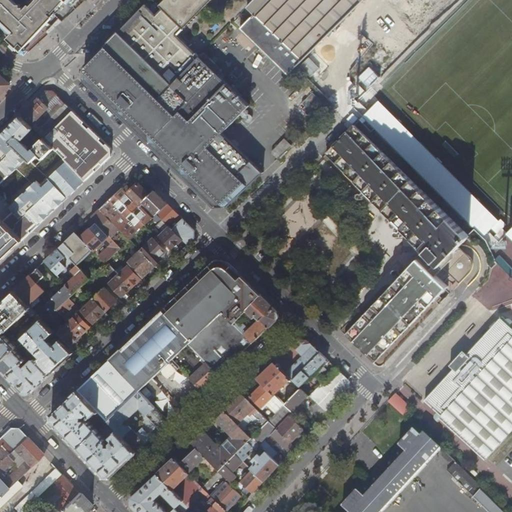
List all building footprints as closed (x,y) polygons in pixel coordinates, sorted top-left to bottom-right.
[(21,44),(25,47),(43,29),(37,23),(39,21),(31,14),(26,20),(23,17),(28,11),(27,11),(25,12),(23,10),(23,7),(20,7),(20,5),(17,5),(12,0),(0,0),(0,24),(11,35),(9,36),(7,38),(17,47),(21,44)] [(26,20),(31,14),(41,2),(38,0),(34,5),(28,11),(23,17),(26,20)] [(38,0),(41,2),(53,13),(66,0),(69,4),(73,0),(38,0)] [(171,0),(157,15),(146,4),(118,32),(142,55),(179,91),(237,147),(196,188),(212,204),(215,207),(228,207),(263,172),(223,133),(250,105),(178,35),(212,0),(253,0),(247,7),(254,14),(241,27),(261,48),(267,54),(288,74),(296,67),(363,0),(171,0)] [(37,23),(43,29),(55,15),(53,13),(41,2),(31,14),(39,21),(37,23)] [(0,27),(9,36),(11,35),(0,24),(0,27)] [(126,117),(127,120),(172,165),(177,166),(181,170),(182,169),(187,174),(186,175),(190,179),(191,183),(196,188),(237,147),(179,91),(142,55),(118,32),(85,68),(85,80),(109,103),(112,104),(117,108),(118,106),(123,111),(121,113),(126,117)] [(0,94),(10,84),(0,74),(0,94)] [(429,148),(450,128),(397,76),(387,85),(375,96),(429,148)] [(41,120),(34,128),(44,138),(45,138),(73,110),(53,91),(46,91),(40,97),(50,107),(39,118),(41,120)] [(324,103),(313,92),(302,103),(305,106),(302,109),(310,117),(324,103)] [(50,107),(40,97),(22,116),(34,128),(41,120),(39,118),(50,107)] [(112,104),(109,103),(126,120),(127,120),(126,117),(121,113),(123,111),(118,106),(117,108),(112,104)] [(22,140),(34,128),(22,116),(4,134),(37,166),(54,148),(45,138),(44,138),(38,144),(39,145),(35,148),(35,150),(31,150),(31,146),(26,142),(25,143),(22,140)] [(346,333),(376,362),(449,285),(445,282),(442,278),(449,271),(453,266),(458,271),(459,272),(460,272),(462,272),(463,272),(465,271),(466,270),(467,269),(468,268),(469,267),(469,265),(469,264),(469,263),(468,261),(468,260),(463,256),(466,253),(477,242),(356,124),(327,153),(429,252),(422,259),(420,256),(406,271),(403,268),(396,268),(395,269),(394,270),(394,271),(395,272),(396,273),(398,273),(401,276),(346,333)] [(305,131),(301,126),(290,137),(294,141),(305,131)] [(511,217),(511,187),(450,128),(429,148),(508,222),(511,217)] [(37,166),(4,134),(0,137),(0,152),(26,178),(37,166)] [(272,151),(272,153),(277,157),(290,144),(285,139),(272,151)] [(177,166),(172,165),(189,181),(191,183),(190,179),(186,175),(187,174),(182,169),(181,170),(177,166)] [(125,188),(141,205),(145,201),(152,208),(154,210),(158,214),(169,203),(155,190),(151,195),(138,183),(132,189),(128,185),(125,188)] [(154,217),(150,213),(148,211),(141,205),(125,188),(123,187),(100,208),(120,229),(131,239),(154,217)] [(148,211),(152,208),(145,201),(141,205),(148,211)] [(196,230),(169,203),(158,214),(166,222),(183,239),(188,244),(195,237),(196,230)] [(112,237),(120,229),(100,208),(92,216),(112,237)] [(0,262),(24,240),(0,215),(0,262)] [(174,247),(183,239),(166,222),(164,224),(166,227),(161,232),(163,234),(162,235),(174,247)] [(92,227),(82,237),(95,250),(105,240),(92,227)] [(112,247),(101,257),(107,262),(122,247),(113,237),(108,243),(112,247)] [(148,244),(142,250),(156,265),(163,258),(162,256),(167,251),(154,238),(153,240),(151,238),(147,242),(148,244)] [(68,253),(77,263),(87,254),(89,252),(79,242),(68,253)] [(66,257),(58,249),(45,261),(52,268),(58,275),(67,267),(61,261),(66,257)] [(143,276),(156,265),(142,250),(134,258),(131,254),(128,256),(131,260),(130,261),(143,276)] [(459,272),(458,271),(453,266),(449,271),(442,278),(445,282),(452,275),(454,276),(460,283),(472,271),(473,268),(474,265),(474,262),(473,260),(471,258),(466,253),(463,256),(468,260),(468,261),(469,263),(469,264),(469,265),(469,267),(468,268),(467,269),(466,270),(465,271),(463,272),(462,272),(460,272),(459,272)] [(77,263),(78,264),(85,272),(95,262),(87,254),(77,263)] [(95,262),(85,272),(91,277),(107,262),(101,257),(95,262)] [(500,259),(497,261),(503,267),(505,264),(500,259)] [(43,277),(52,268),(45,261),(36,270),(43,277)] [(215,262),(211,264),(207,268),(192,282),(213,303),(241,274),(229,262),(224,261),(219,261),(215,262)] [(77,275),(67,284),(75,292),(91,277),(85,272),(78,264),(72,270),(77,275)] [(117,270),(119,272),(132,287),(141,278),(130,266),(127,269),(123,265),(117,270)] [(123,295),(132,287),(119,272),(117,274),(119,276),(112,283),(123,295)] [(46,290),(31,274),(16,289),(30,305),(46,290)] [(243,276),(241,274),(213,303),(221,310),(223,312),(234,323),(239,318),(247,310),(262,294),(243,276)] [(221,310),(213,303),(192,282),(179,294),(111,358),(141,390),(159,409),(170,421),(203,390),(190,378),(172,360),(189,344),(206,328),(223,312),(221,310)] [(45,305),(53,313),(57,309),(70,297),(75,292),(67,284),(45,305)] [(106,288),(95,298),(107,311),(118,300),(106,288)] [(0,318),(10,329),(28,312),(33,307),(30,305),(16,289),(0,303),(0,318)] [(246,325),(239,318),(234,323),(253,342),(279,319),(279,311),(262,294),(247,310),(254,317),(246,325)] [(64,316),(77,304),(70,297),(57,309),(64,316)] [(94,323),(107,311),(95,298),(82,310),(94,323)] [(45,305),(35,310),(36,311),(38,313),(45,321),(53,313),(45,305)] [(28,312),(33,317),(35,316),(38,313),(36,311),(35,310),(33,307),(28,312)] [(52,329),(65,317),(64,316),(57,309),(53,313),(45,321),(52,329)] [(252,343),(253,342),(234,323),(223,312),(206,328),(236,359),(252,343)] [(42,356),(38,360),(51,374),(74,352),(62,339),(56,344),(49,337),(55,332),(52,329),(45,321),(38,313),(35,316),(40,321),(24,336),(24,339),(37,352),(39,352),(42,356)] [(79,313),(70,322),(81,335),(91,326),(79,313)] [(7,332),(10,329),(0,318),(0,363),(21,344),(22,342),(20,340),(15,344),(6,335),(3,335),(3,332),(7,332)] [(453,369),(454,369),(425,400),(485,458),(511,429),(511,327),(502,318),(468,354),(467,354),(453,369)] [(72,344),(81,335),(70,322),(60,331),(72,344)] [(226,368),(236,359),(206,328),(189,344),(207,362),(219,374),(226,368)] [(294,379),(321,352),(307,339),(301,339),(276,362),(292,378),(294,379)] [(19,351),(21,350),(23,347),(21,344),(0,363),(0,364),(25,391),(33,391),(51,374),(38,360),(37,358),(35,358),(26,367),(23,364),(27,360),(20,353),(19,351)] [(321,352),(294,379),(301,386),(328,359),(321,352)] [(101,408),(98,411),(99,411),(108,421),(127,403),(141,390),(111,358),(79,390),(95,407),(97,404),(101,408)] [(207,362),(190,378),(203,390),(219,374),(207,362)] [(275,394),(292,378),(276,362),(260,378),(264,382),(275,394)] [(350,380),(337,368),(311,396),(316,401),(327,413),(350,388),(350,380)] [(262,408),(276,394),(275,394),(264,382),(250,396),(262,408)] [(292,411),(309,394),(302,387),(285,404),(288,407),(292,411)] [(92,418),(99,411),(98,411),(95,407),(79,390),(78,390),(53,414),(53,420),(79,448),(98,430),(89,420),(88,421),(87,420),(83,420),(82,417),(85,417),(89,414),(92,418)] [(127,403),(149,427),(156,434),(170,421),(159,409),(141,390),(127,403)] [(398,392),(392,398),(406,413),(412,406),(398,392)] [(265,417),(243,394),(226,410),(239,424),(252,412),(261,421),(259,423),(263,427),(269,421),(265,417)] [(405,414),(406,413),(392,398),(390,401),(405,414)] [(311,406),(323,417),(327,413),(316,401),(311,406)] [(149,427),(127,403),(108,421),(117,430),(130,445),(149,427)] [(273,408),(265,417),(269,421),(277,413),(273,408)] [(211,438),(204,430),(192,441),(197,447),(220,470),(237,454),(242,448),(249,441),(252,438),(239,424),(226,410),(217,418),(224,426),(222,428),(224,431),(227,429),(233,435),(221,448),(213,440),(215,438),(213,436),(211,438)] [(280,414),(278,412),(277,413),(269,421),(274,425),(281,418),(278,415),(280,414)] [(291,415),(277,429),(291,443),(296,438),(297,439),(301,435),(300,434),(304,429),(291,415)] [(271,434),(290,454),(296,447),(291,443),(277,429),(274,425),(269,421),(263,427),(253,437),(261,446),(267,451),(273,457),(277,452),(265,440),(271,434)] [(43,454),(18,427),(11,427),(0,437),(0,478),(8,488),(19,477),(43,454)] [(149,427),(130,445),(137,452),(156,434),(149,427)] [(107,439),(98,430),(79,448),(98,468),(105,476),(112,476),(137,452),(130,445),(117,430),(110,437),(114,440),(110,444),(110,446),(108,446),(108,443),(106,441),(107,439)] [(383,511),(442,449),(426,434),(423,436),(415,430),(344,507),(349,511),(383,511)] [(258,449),(261,446),(253,437),(252,438),(249,441),(258,449)] [(220,470),(197,447),(187,457),(184,454),(178,460),(191,475),(194,472),(191,469),(198,463),(204,470),(205,469),(213,477),(220,470)] [(251,457),(242,448),(237,454),(246,462),(251,457)] [(256,463),(251,468),(264,481),(280,464),(273,457),(267,451),(262,457),(259,453),(253,459),(256,463)] [(277,452),(273,457),(280,464),(284,460),(277,452)] [(0,511),(22,511),(30,504),(60,473),(43,454),(19,477),(8,488),(0,495),(0,511)] [(241,465),(247,471),(249,473),(246,477),(241,482),(253,493),(264,481),(251,468),(246,462),(237,454),(220,470),(223,473),(232,482),(238,476),(234,472),(241,465)] [(193,481),(196,479),(191,475),(178,460),(175,458),(158,474),(173,490),(188,475),(193,481)] [(504,511),(457,462),(448,471),(453,476),(457,472),(474,489),(471,492),(475,497),(477,496),(492,511),(504,511)] [(206,490),(223,473),(220,470),(213,477),(203,487),(206,490)] [(50,509),(52,511),(59,511),(61,510),(80,492),(60,473),(30,504),(37,511),(57,492),(62,497),(50,509)] [(184,500),(180,497),(173,490),(158,474),(133,498),(132,505),(138,511),(171,511),(183,501),(184,500)] [(188,475),(173,490),(180,497),(196,480),(196,479),(193,481),(188,475)] [(0,495),(8,488),(0,478),(0,495)] [(196,480),(180,497),(184,500),(183,501),(186,504),(203,487),(196,480)] [(227,482),(213,497),(227,510),(241,495),(227,482)] [(192,510),(209,493),(206,490),(203,487),(186,504),(192,510)] [(87,511),(93,506),(80,492),(61,510),(63,511),(87,511)] [(225,511),(227,510),(213,497),(208,503),(212,506),(206,511),(225,511)]
